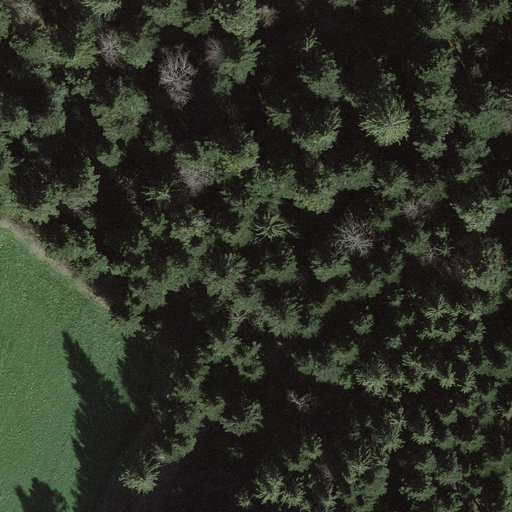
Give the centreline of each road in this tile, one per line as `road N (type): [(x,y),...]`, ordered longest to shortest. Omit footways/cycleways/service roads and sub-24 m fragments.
road 1 (track): [(295,0),(226,180),(157,471)]
road 2 (track): [(511,221),(417,260),(309,325),(157,471)]
